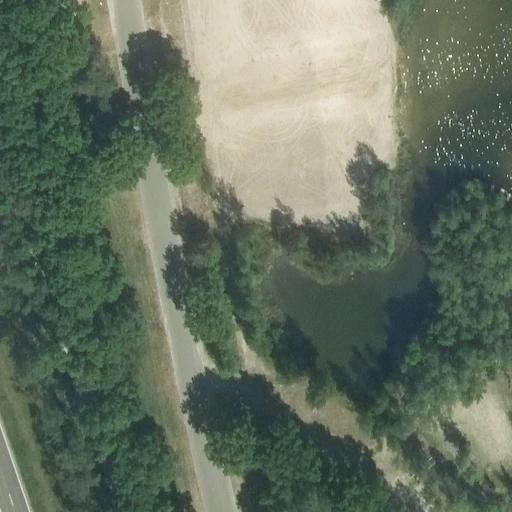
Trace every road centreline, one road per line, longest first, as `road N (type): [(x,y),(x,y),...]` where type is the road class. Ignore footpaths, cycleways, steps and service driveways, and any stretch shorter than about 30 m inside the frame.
road 1 (unclassified): [(225,511),(189,382),(120,0)]
road 2 (unknown): [(133,511),(0,119)]
road 3 (unknown): [(177,319),(281,354),(400,422),(476,511)]
